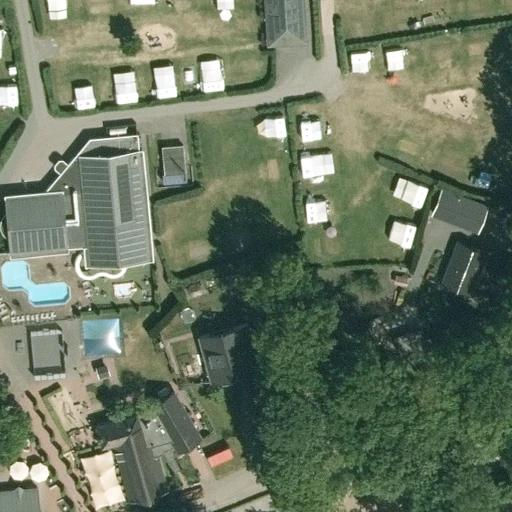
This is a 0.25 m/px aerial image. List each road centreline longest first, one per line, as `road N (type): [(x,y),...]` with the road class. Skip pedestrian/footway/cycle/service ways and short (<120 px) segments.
road 1 (track): [(29,47),(60,47),(68,24),(242,7),(242,47),(77,73)]
road 2 (track): [(324,77),(354,107),(497,148),(508,71),(395,81)]
road 3 (track): [(275,94),(284,197),(166,238)]
road 4 (track): [(395,81),(354,107),(357,219)]
road 5 (residential): [(468,511),(511,396)]
